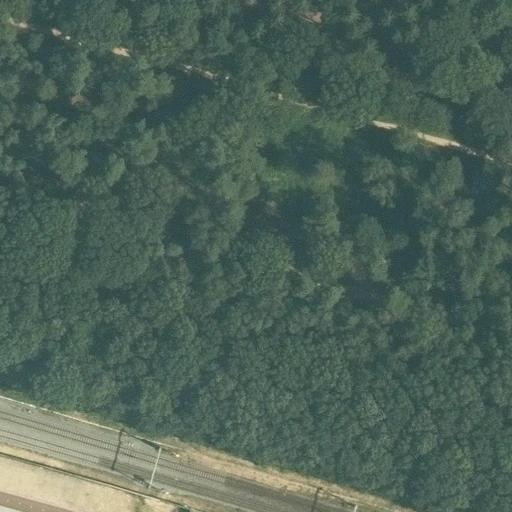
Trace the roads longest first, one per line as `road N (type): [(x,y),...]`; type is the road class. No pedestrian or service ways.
road 1 (track): [(0,19),(511,161)]
road 2 (track): [(0,203),(511,335)]
road 3 (track): [(444,0),(415,134)]
